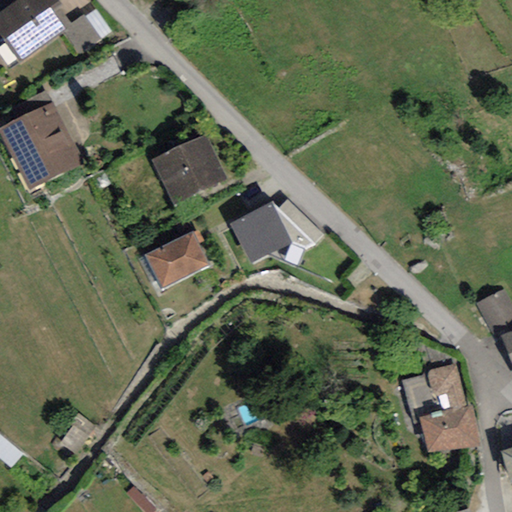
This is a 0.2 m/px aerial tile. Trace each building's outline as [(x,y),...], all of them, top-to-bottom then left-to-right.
[(53,0),(24,0),(0,18),(0,40),(19,67),(73,27),(53,0)] [(53,105),(0,132),(0,139),(30,195),(85,166),(53,105)] [(207,137),(152,164),(173,208),(228,181),(207,137)] [(272,207),(229,228),(250,268),(292,246),(303,251),(314,247),(324,237),(287,203),(276,214),(272,207)] [(198,233),(194,236),(199,246),(203,244),(198,233)] [(194,236),(140,263),(156,295),(210,268),(199,246),(194,236)] [(511,325),(511,306),(504,290),(477,304),(493,336),(511,325)] [(511,337),(501,342),(511,371),(511,337)] [(455,365),(428,372),(435,400),(447,397),(449,409),(417,417),(427,461),(481,448),(472,407),(465,408),(455,365)] [(0,440),(0,459),(14,470),(23,458),(0,440)] [(511,453),(502,458),(508,492),(511,491),(511,453)]
